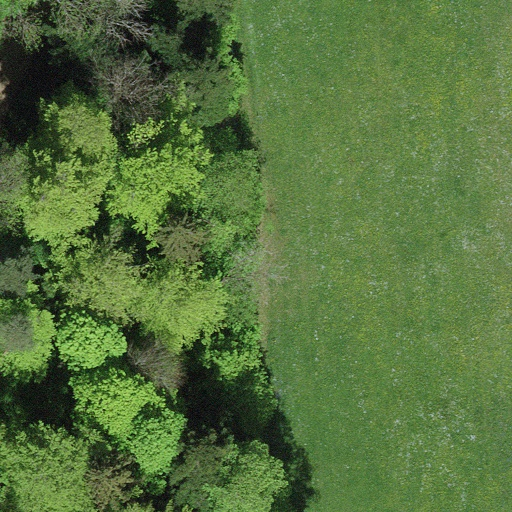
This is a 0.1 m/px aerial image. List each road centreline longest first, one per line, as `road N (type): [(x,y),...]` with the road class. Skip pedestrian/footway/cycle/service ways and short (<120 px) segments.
road 1 (track): [(205,0),(168,370)]
road 2 (track): [(62,0),(0,117)]
